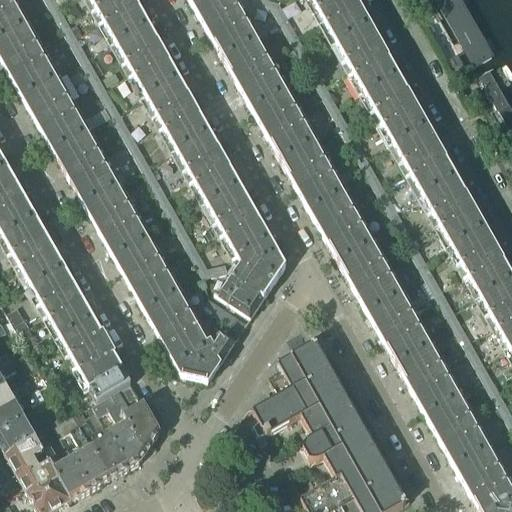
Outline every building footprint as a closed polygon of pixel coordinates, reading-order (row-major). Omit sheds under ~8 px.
[(4,0),(0,2),(0,45),(24,33),(4,0)] [(156,205),(196,275),(204,270),(196,255),(190,244),(155,184),(88,65),(50,0),(39,0),(58,33),(156,205)] [(85,0),(101,27),(134,9),(129,0),(85,0)] [(184,0),(192,14),(216,0),(184,0)] [(216,0),(192,14),(205,37),(238,18),(228,0),(216,0)] [(305,0),(321,26),(355,8),(350,0),(305,0)] [(511,424),(277,8),(252,2),(250,11),(271,16),(435,304),(473,372),(511,440),(511,424)] [(321,26),(334,49),(367,31),(355,8),(321,26)] [(101,27),(114,50),(147,31),(134,9),(101,27)] [(464,60),(470,61),(475,58),(477,53),(456,16),(451,15),(445,18),(444,23),(464,60)] [(205,37),(222,66),(255,47),(238,18),(205,37)] [(114,50),(131,81),(164,63),(147,31),(114,50)] [(334,49),(349,77),(383,59),(367,31),(334,49)] [(0,45),(0,67),(3,73),(36,55),(24,33),(0,45)] [(222,66),(234,87),(267,68),(255,47),(222,66)] [(3,73),(21,104),(54,86),(36,55),(3,73)] [(349,77),(362,99),(395,80),(383,59),(349,77)] [(454,60),(453,61),(446,65),(453,78),(461,74),(454,60)] [(131,81),(145,105),(178,87),(164,63),(131,81)] [(234,87),(250,116),(283,97),(267,68),(234,87)] [(362,99),(378,128),(412,110),(395,80),(362,99)] [(501,126),(506,127),(511,124),(511,121),(511,117),(492,82),(487,81),(481,84),(480,89),(501,126)] [(21,104),(34,128),(68,109),(54,86),(21,104)] [(145,105),(160,133),(194,114),(178,87),(145,105)] [(250,116),(262,138),(296,120),(283,97),(250,116)] [(34,128),(51,157),(85,139),(68,109),(34,128)] [(378,128),(390,150),(424,131),(412,110),(378,128)] [(160,133),(173,156),(207,138),(194,114),(160,133)] [(262,138),(278,167),(312,148),(296,120),(262,138)] [(497,129),(489,133),(493,142),(502,137),(497,129)] [(390,150),(406,178),(440,160),(424,131),(390,150)] [(173,156),(191,188),(225,170),(207,138),(173,156)] [(51,157),(64,180),(98,162),(85,139),(51,157)] [(278,167),(291,188),(324,169),(312,148),(278,167)] [(406,178),(419,201),(453,183),(440,160),(406,178)] [(64,180),(82,211),(116,193),(98,162),(64,180)] [(291,188),(307,218),(341,199),(324,169),(291,188)] [(191,188),(204,211),(238,193),(225,170),(191,188)] [(0,177),(0,242),(1,244),(34,225),(5,174),(0,177)] [(419,201),(436,231),(470,213),(453,183),(419,201)] [(82,211),(95,235),(129,216),(116,193),(82,211)] [(204,211),(222,242),(255,223),(238,193),(204,211)] [(307,218),(320,239),(353,221),(341,199),(307,218)] [(436,231),(449,253),(482,234),(470,213),(436,231)] [(95,235),(112,264),(146,246),(129,216),(95,235)] [(320,239),(336,269),(370,250),(353,221),(320,239)] [(222,242),(238,271),(272,252),(255,223),(222,242)] [(1,244),(29,294),(63,275),(34,225),(1,244)] [(449,253),(463,278),(496,259),(482,234),(449,253)] [(112,264),(125,287),(159,269),(146,246),(112,264)] [(336,269),(349,291),(383,272),(370,250),(336,269)] [(272,252),(238,271),(270,293),(283,273),(272,252)] [(463,278),(478,304),(511,286),(496,259),(463,278)] [(125,287),(143,319),(177,300),(159,269),(125,287)] [(204,270),(196,275),(201,284),(225,279),(223,269),(206,273),(204,270)] [(270,293),(238,271),(219,301),(216,305),(248,326),(251,321),(270,293)] [(349,291),(365,320),(399,302),(383,272),(349,291)] [(29,294),(48,326),(60,319),(57,313),(63,310),(59,303),(74,294),(63,275),(29,294)] [(478,304),(494,332),(511,322),(511,287),(511,286),(478,304)] [(48,326),(58,345),(92,326),(74,294),(59,303),(63,310),(57,313),(60,319),(48,326)] [(143,319),(156,341),(190,322),(177,300),(143,319)] [(365,320),(378,342),(412,324),(399,302),(365,320)] [(201,314),(239,339),(246,330),(208,305),(201,314)] [(5,320),(8,325),(18,319),(15,314),(5,320)] [(8,325),(17,341),(27,335),(22,326),(18,319),(8,325)] [(156,341),(172,369),(206,350),(190,322),(156,341)] [(511,322),(494,332),(506,354),(511,350),(511,322)] [(378,342),(395,371),(428,353),(412,324),(378,342)] [(92,326),(58,345),(87,395),(120,377),(121,376),(92,326)] [(27,335),(17,341),(20,347),(30,341),(27,335)] [(206,350),(172,369),(180,383),(206,388),(233,349),(221,341),(213,353),(210,348),(211,348),(210,347),(206,350)] [(265,443),(299,424),(310,444),(308,445),(307,446),(305,447),(304,449),(302,451),(301,453),(301,455),(307,466),(309,467),(311,467),(313,467),(314,467),(317,466),(320,465),(322,464),(334,484),(300,503),(299,503),(299,504),(299,505),(303,511),(401,511),(403,511),(403,510),(404,509),(403,508),(400,504),(399,495),(392,489),(385,477),(384,468),(377,462),(370,450),(368,442),(362,435),(355,424),(354,415),(347,409),(340,397),(339,389),(332,382),(325,371),(324,363),(317,356),(315,352),(314,351),(313,350),(312,350),(289,363),(288,362),(287,362),(276,369),(276,370),(276,371),(276,372),(279,378),(271,384),(269,384),(268,384),(267,384),(266,385),(266,387),(267,388),(268,389),(277,404),(255,416),(252,418),(251,418),(251,419),(251,420),(264,443),(265,443)] [(395,371),(407,393),(441,374),(428,353),(395,371)] [(0,373),(10,368),(5,359),(0,362),(0,373)] [(0,373),(0,394),(3,393),(0,387),(0,384),(14,377),(10,368),(0,373)] [(407,393),(424,423),(457,404),(441,374),(407,393)] [(41,382),(46,390),(56,385),(51,376),(41,382)] [(87,395),(95,409),(109,402),(128,391),(120,377),(87,395)] [(46,390),(49,395),(50,398),(60,392),(56,385),(46,390)] [(0,394),(0,417),(33,398),(28,390),(8,401),(3,393),(0,394)] [(128,391),(109,402),(143,462),(157,440),(141,411),(129,418),(124,408),(135,402),(129,390),(128,391)] [(33,398),(0,417),(0,438),(22,426),(34,419),(29,411),(42,404),(37,395),(33,398)] [(90,412),(94,419),(97,424),(107,418),(118,435),(107,441),(108,444),(126,476),(138,469),(138,468),(143,462),(109,402),(95,409),(90,412)] [(424,423),(436,444),(469,425),(457,404),(424,423)] [(0,456),(3,462),(32,445),(44,438),(34,419),(22,426),(0,438),(0,456)] [(71,424),(76,434),(86,429),(83,425),(80,419),(71,424)] [(86,429),(76,434),(88,455),(106,487),(126,476),(108,444),(107,441),(97,424),(94,419),(83,425),(86,429)] [(49,428),(52,434),(66,427),(62,421),(49,428)] [(66,458),(70,465),(87,498),(106,487),(88,455),(76,434),(71,424),(66,427),(52,434),(56,441),(58,443),(68,437),(77,453),(75,453),(66,458)] [(436,444),(452,473),(486,454),(469,425),(436,444)] [(3,462),(17,486),(46,470),(37,455),(32,445),(3,462)] [(70,465),(66,458),(65,457),(55,462),(48,449),(37,455),(46,470),(67,509),(87,498),(70,465)] [(452,473),(465,496),(499,477),(486,454),(452,473)] [(46,470),(17,486),(32,511),(62,511),(67,509),(46,470)] [(465,496),(473,511),(501,511),(511,506),(511,500),(499,477),(465,496)] [(221,490),(226,498),(242,489),(237,480),(221,490)] [(197,504),(196,505),(195,506),(195,507),(198,511),(207,511),(209,511),(210,510),(210,509),(210,508),(206,501),(205,500),(204,500),(203,500),(197,504)] [(233,510),(234,511),(248,511),(254,509),(249,500),(233,510)]
